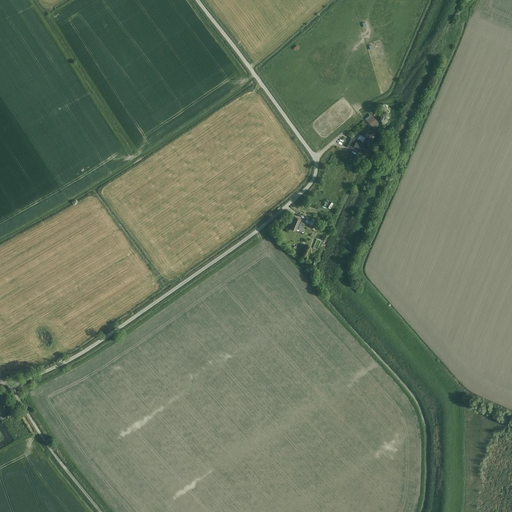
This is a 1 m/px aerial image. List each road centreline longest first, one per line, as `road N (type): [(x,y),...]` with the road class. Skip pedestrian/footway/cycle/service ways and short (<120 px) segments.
road 1 (unclassified): [(198,0),(314,157),(314,179),(135,318),(11,386)]
road 2 (track): [(476,0),(416,142)]
